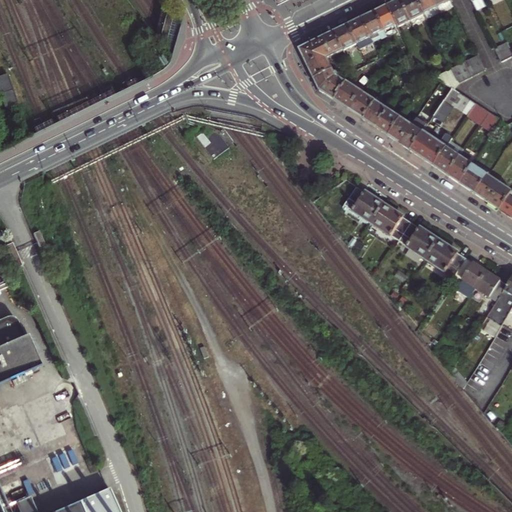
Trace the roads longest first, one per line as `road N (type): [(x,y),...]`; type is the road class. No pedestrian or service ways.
road 1 (primary): [(198,63),(160,90),(0,168)]
road 2 (primary): [(413,183),(293,95),(263,42)]
road 3 (primary): [(0,180),(145,109)]
road 4 (primary): [(277,110),(413,183)]
road 5 (primary): [(145,109),(211,94),(277,110)]
